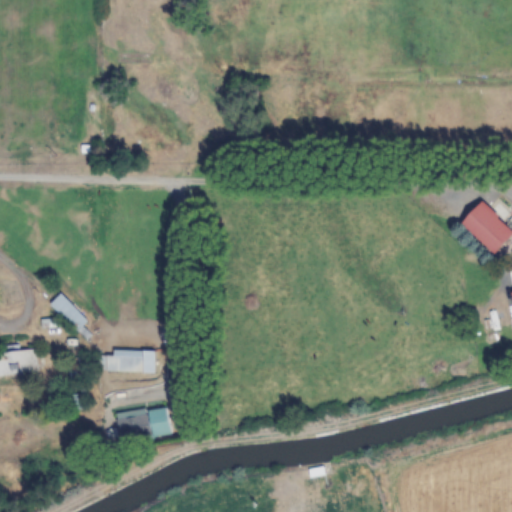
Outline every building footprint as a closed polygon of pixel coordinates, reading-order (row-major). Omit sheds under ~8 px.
[(511,233),(511,232),(482,202),(461,223),(492,254),(511,233)] [(49,305),(78,333),(90,322),(61,293),(49,305)] [(0,375),(38,371),(36,348),(0,352),(0,375)] [(99,356),(99,372),(156,373),(156,350),(113,350),(113,356),(99,356)] [(171,434),(165,405),(116,415),(122,444),(171,434)]
